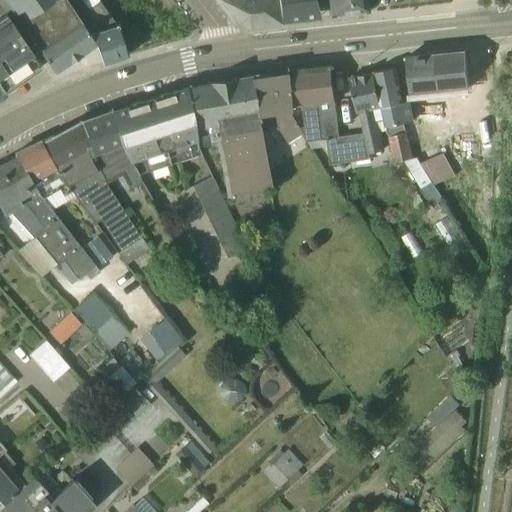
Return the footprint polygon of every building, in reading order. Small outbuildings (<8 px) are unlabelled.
[(0,18),(0,88),(2,91),(44,61),(2,0),(0,0),(0,9),(4,15),(0,18)] [(2,0),(44,61),(53,74),(94,42),(65,0),(2,0)] [(65,0),(94,42),(102,65),(124,57),(114,24),(106,12),(96,0),(65,0)] [(217,0),(236,25),(248,29),(279,24),(276,0),(217,0)] [(319,18),(312,0),(276,0),(279,24),(319,18)] [(320,0),(321,0),(324,0),(325,0),(328,17),(367,12),(365,0),(320,0)] [(463,52),(434,55),(438,91),(455,123),(482,120),(477,70),(465,71),(463,52)] [(434,55),(405,58),(410,95),(412,95),(418,107),(432,100),(442,120),(444,124),(455,123),(438,91),(434,55)] [(329,66),(284,71),(289,108),(299,107),(302,127),(306,142),(310,142),(310,149),(326,148),(328,166),(367,160),(367,153),(361,134),(338,137),(329,66)] [(394,68),(372,73),(386,132),(393,164),(412,159),(406,133),(416,132),(409,101),(402,102),(394,68)] [(284,71),(250,77),(260,132),(276,129),(292,154),(305,147),(298,137),(301,135),(290,116),(289,108),(284,71)] [(386,132),(372,73),(348,78),(361,134),(367,153),(383,151),(380,133),(386,132)] [(250,77),(185,90),(196,149),(208,146),(210,159),(217,157),(224,196),(270,190),(260,132),(250,77)] [(185,90),(108,114),(136,175),(197,156),(196,149),(185,90)] [(108,114),(79,127),(104,184),(120,177),(127,188),(139,184),(136,175),(108,114)] [(79,127),(40,143),(71,196),(123,265),(148,250),(104,184),(79,127)] [(15,157),(50,210),(71,196),(40,143),(13,154),(15,157)] [(434,184),(455,175),(443,152),(420,162),(434,184)] [(15,157),(0,164),(0,209),(4,216),(28,242),(33,238),(69,285),(82,275),(89,279),(98,273),(56,220),(50,210),(15,157)] [(213,178),(180,189),(208,268),(241,256),(213,178)] [(127,333),(91,293),(73,310),(109,349),(127,333)] [(47,330),(56,342),(79,326),(71,314),(47,330)] [(180,341),(164,320),(146,333),(163,355),(180,341)] [(68,368),(44,341),(27,355),(52,383),(68,368)] [(156,383),(184,356),(175,347),(155,365),(151,361),(135,375),(175,418),(182,411),(156,383)] [(105,350),(89,364),(117,397),(134,383),(105,350)] [(0,367),(0,394),(14,383),(0,367)] [(132,387),(97,419),(112,437),(148,405),(132,387)] [(439,424),(446,416),(456,404),(446,396),(429,415),(439,424)] [(453,408),(409,453),(426,469),(470,424),(453,408)] [(112,437),(97,419),(68,445),(84,463),(112,437)] [(188,420),(181,427),(205,455),(213,448),(188,420)] [(361,425),(351,435),(373,459),(384,449),(361,425)] [(3,447),(0,449),(0,505),(22,485),(8,470),(16,463),(3,447)] [(204,472),(184,448),(175,456),(196,479),(204,472)] [(152,466),(136,449),(115,468),(130,485),(152,466)] [(269,466),(262,473),(277,489),(285,481),(290,486),(301,476),(296,471),(302,465),(287,450),(282,455),(278,451),(265,462),(269,466)] [(0,506),(0,511),(85,511),(99,499),(71,469),(63,477),(49,461),(22,485),(0,506)] [(153,511),(140,498),(124,511),(153,511)] [(199,511),(208,504),(201,499),(186,511),(199,511)]
